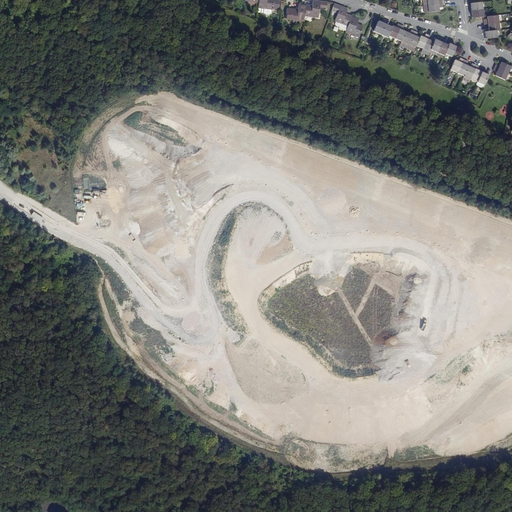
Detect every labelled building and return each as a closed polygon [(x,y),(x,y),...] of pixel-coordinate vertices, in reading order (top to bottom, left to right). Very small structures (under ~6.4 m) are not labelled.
[(246,0),(259,2),(259,7),(258,12),(270,14),(271,13),(272,9),(273,9),(279,10),(280,1),(275,0),(246,0)] [(327,9),(328,2),(314,0),(313,6),(299,4),(298,9),(292,8),(288,8),(287,19),(291,19),(305,21),(306,16),(319,17),(320,8),(327,9)] [(423,0),(425,13),(429,13),(440,12),(439,8),(443,7),(443,3),(442,0),(439,1),(438,0),(423,0)] [(484,17),(482,2),(471,3),(472,11),(472,18),(484,17)] [(348,9),(335,4),(333,10),(339,12),(335,21),(336,22),(335,24),(335,26),(336,26),(340,27),(341,29),(346,31),(360,36),(363,26),(357,24),(359,19),(346,14),(348,9)] [(487,16),(488,19),(488,20),(484,19),(485,24),(485,28),(489,28),(489,31),(485,32),(486,39),(497,38),(496,30),(500,30),(498,15),(487,16)] [(388,36),(402,42),(400,46),(413,52),(415,48),(416,46),(423,49),(421,52),(428,56),(429,52),(430,49),(444,55),(445,53),(452,57),(456,47),(449,43),(448,45),(442,42),(435,39),(434,42),(431,40),(432,37),(429,35),(425,34),(424,37),(421,36),(420,38),(416,36),(418,33),(415,31),(411,30),(410,33),(406,32),(403,30),(404,27),(401,25),(398,24),(396,27),(393,26),(392,27),(385,24),(379,21),(374,31),(388,37),(388,36)] [(471,79),(477,82),(484,85),(488,75),(482,72),(479,71),(480,67),(477,65),(474,64),(472,68),(469,66),(465,64),(467,61),(463,59),(460,58),(459,62),(455,60),(450,70),(464,76),(462,80),(469,83),(471,79)] [(505,80),(511,67),(501,62),(499,66),(496,64),(493,70),(496,72),(495,76),(505,80)]
